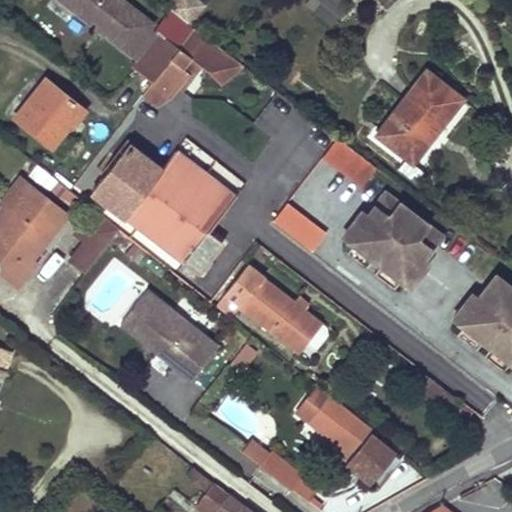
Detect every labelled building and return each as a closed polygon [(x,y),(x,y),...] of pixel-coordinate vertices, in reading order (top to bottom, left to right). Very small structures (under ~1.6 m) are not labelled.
[(63,0),(63,1),(95,25),(98,22),(103,26),(100,29),(129,52),(153,21),(125,0),(63,0)] [(198,0),(178,0),(171,9),(189,23),(204,4),(198,0)] [(304,0),(302,4),(330,25),(347,3),(343,0),(304,0)] [(160,33),(134,67),(151,81),(193,26),(189,23),(171,9),(156,29),(160,33)] [(193,26),(151,81),(171,97),(180,87),(197,64),(211,74),(218,83),(238,63),(193,26)] [(197,64),(180,87),(193,97),(211,74),(197,64)] [(426,71),(391,114),(427,143),(461,99),(426,71)] [(46,80),(15,117),(51,146),(69,125),(70,126),(84,110),(46,80)] [(151,81),(142,94),(157,106),(171,97),(151,81)] [(0,110),(15,93),(4,85),(0,89),(0,110)] [(391,114),(376,135),(411,163),(427,143),(391,114)] [(376,168),(336,137),(321,157),(360,188),(376,168)] [(128,145),(92,189),(124,215),(196,272),(198,273),(209,261),(207,258),(194,248),(208,230),(233,198),(174,151),(159,169),(128,145)] [(14,214),(5,226),(37,251),(66,214),(20,178),(1,202),(14,214)] [(419,263),(440,235),(384,193),(363,221),(348,241),(352,244),(372,259),(380,265),(399,280),(403,283),(419,263)] [(286,203),(270,223),(310,253),(325,233),(286,203)] [(91,208),(73,232),(85,241),(70,260),(85,272),(118,228),(115,226),(91,208)] [(124,215),(115,226),(118,228),(187,284),(196,272),(124,215)] [(348,241),(363,221),(358,216),(343,237),(348,241)] [(0,263),(5,267),(0,273),(16,285),(35,262),(31,257),(37,251),(5,226),(0,231),(0,263)] [(220,240),(208,230),(194,248),(207,258),(220,240)] [(372,259),(352,244),(346,252),(366,267),(372,259)] [(409,287),(424,267),(419,263),(403,283),(409,287)] [(246,265),(225,293),(240,305),(298,350),(319,323),(246,265)] [(399,280),(380,265),(374,273),(394,288),(399,280)] [(472,305),(457,325),(461,328),(481,343),(489,349),(509,364),(511,366),(511,291),(493,277),(472,305)] [(120,316),(193,372),(214,345),(141,289),(120,316)] [(225,293),(215,306),(230,317),(240,305),(225,293)] [(452,321),(457,325),(472,305),(466,301),(452,321)] [(193,372),(120,316),(115,323),(140,342),(144,338),(152,344),(148,349),(188,379),(193,372)] [(461,328),(455,336),(475,351),(481,343),(461,328)] [(144,338),(140,342),(148,349),(152,344),(144,338)] [(242,373),(256,349),(243,341),(228,365),(242,373)] [(0,382),(12,350),(0,345),(0,382)] [(489,349),(483,357),(503,372),(509,364),(489,349)] [(329,395),(308,420),(352,455),(345,461),(375,485),(398,458),(370,433),(373,429),(329,395)] [(270,453),(253,439),(242,454),(258,467),(270,453)] [(270,453),(258,467),(287,489),(299,475),(270,453)] [(190,468),(186,474),(206,490),(194,505),(203,511),(252,511),(228,493),(225,496),(190,468)] [(110,511),(76,491),(63,511),(110,511)]
